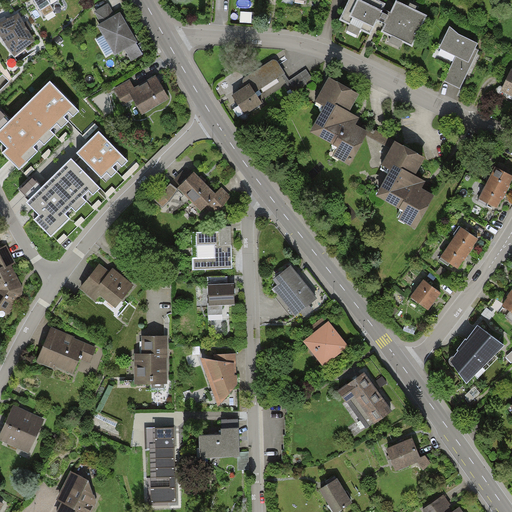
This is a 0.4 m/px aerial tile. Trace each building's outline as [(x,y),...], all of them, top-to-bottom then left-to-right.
[(33,0),(43,17),(55,10),(48,0),(33,0)] [(385,2),(381,0),(349,0),(341,18),(350,22),(347,29),(358,34),(361,27),(371,31),(377,17),(386,21),(382,30),(392,34),(389,40),(401,46),(404,40),(413,44),(427,13),(398,0),(396,0),(391,10),(383,7),(385,2)] [(102,26),(99,27),(115,57),(124,52),(130,62),(144,55),(122,15),(115,18),(109,6),(95,13),(102,26)] [(19,15),(0,26),(0,34),(14,57),(36,44),(22,21),(19,15)] [(483,45),(451,31),(442,52),(454,57),(443,82),(462,90),(483,45)] [(248,88),(233,97),(246,117),(265,104),(257,93),(284,76),(274,61),(243,81),(248,88)] [(511,71),(502,94),(511,98),(511,71)] [(168,102),(154,77),(136,87),(132,79),(115,89),(126,108),(136,102),(143,116),(168,102)] [(20,170),(81,111),(52,80),(45,87),(19,112),(0,130),(0,138),(8,147),(3,152),(20,170)] [(362,96),(332,80),(318,106),(324,109),(311,133),(335,146),(330,155),(352,167),(370,133),(356,126),(361,118),(352,114),(362,96)] [(48,234),(126,158),(100,132),(95,136),(82,149),(52,178),(28,202),(40,214),(34,219),(48,234)] [(429,160),(399,144),(385,169),(391,173),(378,197),(402,210),(397,219),(419,230),(437,197),(424,190),(428,182),(419,178),(429,160)] [(490,183),(507,192),(511,183),(511,176),(498,168),(490,183)] [(199,170),(180,189),(211,221),(230,202),(199,170)] [(164,202),(178,187),(170,180),(157,195),(164,202)] [(482,198),(499,207),(507,192),(490,183),(482,198)] [(453,243),(471,254),(480,239),(462,228),(453,243)] [(231,231),(190,232),(192,273),(232,271),(231,231)] [(444,258),(462,269),(471,254),(453,243),(444,258)] [(6,246),(0,249),(0,306),(8,311),(18,295),(19,287),(9,266),(13,263),(6,246)] [(109,273),(100,265),(80,288),(96,301),(101,296),(116,309),(137,285),(115,266),(109,273)] [(284,300),(307,281),(294,266),(271,285),(284,300)] [(426,279),(414,296),(431,308),(443,292),(426,279)] [(296,315),(319,296),(307,281),(284,300),(296,315)] [(236,283),(207,283),(208,330),(228,330),(227,307),(237,307),(236,283)] [(331,320),(305,340),(325,365),(350,346),(331,320)] [(467,382),(505,345),(478,325),(455,355),(453,356),(451,357),(450,359),(449,361),(450,363),(451,364),(453,365),(455,366),(467,382)] [(96,348),(51,328),(37,361),(73,377),(80,360),(89,364),(96,348)] [(167,338),(136,337),(136,385),(166,386),(167,338)] [(213,355),(204,358),(221,404),(239,382),(237,353),(213,355)] [(392,410),(364,371),(338,389),(346,400),(355,394),(375,422),(392,410)] [(45,421),(13,405),(0,431),(0,439),(28,454),(45,421)] [(222,433),(201,434),(202,457),(240,455),(239,421),(222,422),(222,433)] [(174,426),(148,427),(150,503),(176,502),(175,453),(174,426)] [(414,436),(388,447),(398,470),(424,459),(414,436)] [(93,511),(105,489),(73,474),(54,511),(93,511)] [(341,478),(321,488),(334,511),(336,511),(354,502),(341,478)] [(447,494),(424,509),(425,511),(467,511),(462,503),(456,507),(447,494)]
